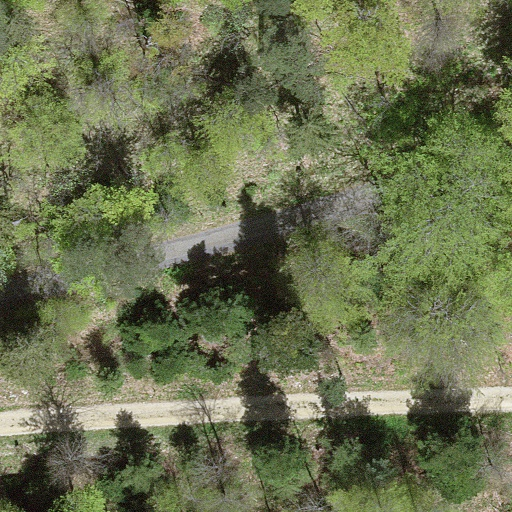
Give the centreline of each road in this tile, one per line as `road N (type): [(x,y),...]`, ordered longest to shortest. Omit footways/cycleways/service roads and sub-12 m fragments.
road 1 (unclassified): [(511,160),(286,226),(0,290)]
road 2 (track): [(0,421),(511,399)]
